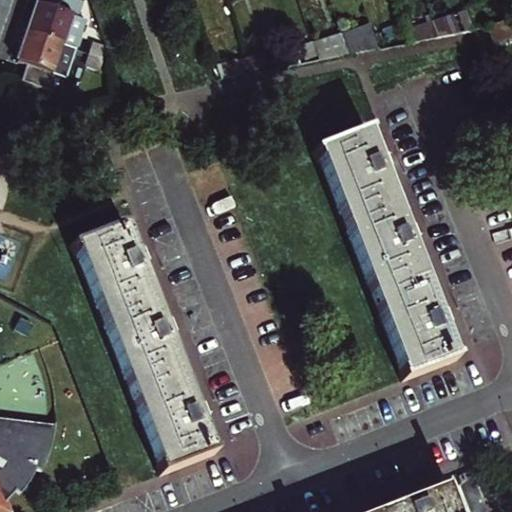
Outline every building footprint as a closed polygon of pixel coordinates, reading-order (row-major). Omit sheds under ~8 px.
[(29,24),(77,40),(88,11),(77,6),(79,0),(37,0),(33,12),(29,24)] [(428,11),(434,28),(466,22),(459,6),(428,11)] [(428,11),(397,17),(403,34),(434,28),(428,11)] [(363,14),(336,23),(344,46),(373,40),(363,14)] [(501,16),(486,21),(491,33),(505,28),(501,16)] [(314,47),(315,51),(344,46),(336,23),(308,33),(309,34),(314,47)] [(77,40),(29,24),(24,42),(20,54),(31,58),(25,74),(55,83),(62,63),(68,66),(77,40)] [(87,30),(83,42),(95,45),(99,36),(98,33),(87,30)] [(314,47),(309,34),(298,38),(303,51),(314,47)] [(91,58),(95,45),(83,42),(79,54),(91,58)] [(255,44),(245,48),(249,59),(260,55),(255,44)] [(245,48),(231,53),(230,48),(214,53),(220,70),(237,66),(250,64),(249,59),(245,48)] [(409,232),(403,234),(381,178),(387,176),(382,163),(376,165),(364,134),(315,153),(402,378),(451,360),(451,359),(440,332),(445,330),(440,316),(435,318),(407,247),(413,244),(409,232)] [(192,413),(165,341),(170,338),(165,325),(159,327),(137,269),(143,268),(138,254),(132,256),(121,226),(73,245),(161,471),(207,453),(207,451),(197,424),(202,423),(197,411),(192,413)] [(0,506),(9,500),(21,486),(25,491),(35,481),(41,468),(47,471),(54,458),(59,441),(0,430),(0,402),(0,401),(0,400),(0,506)] [(62,425),(0,414),(0,430),(59,441),(62,425)] [(475,511),(470,499),(463,481),(441,490),(449,511),(475,511)] [(449,511),(441,490),(404,504),(402,499),(401,497),(389,501),(392,509),(383,511),(449,511)] [(0,511),(8,511),(13,510),(9,500),(0,506),(0,511)]
